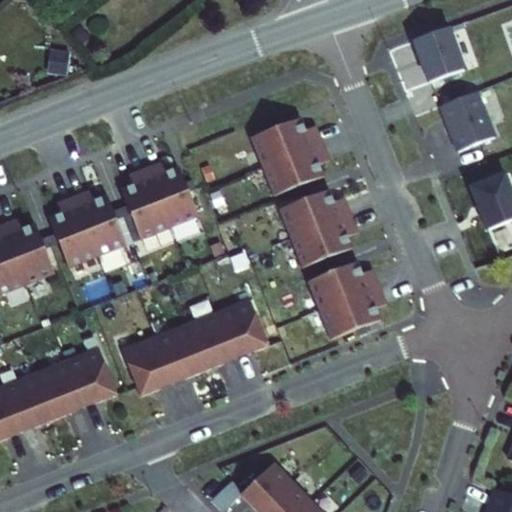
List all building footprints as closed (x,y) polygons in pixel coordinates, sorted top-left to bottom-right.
[(443,28),(408,40),(424,83),(459,70),(443,28)] [(472,92),(436,106),(454,152),(490,137),(472,92)] [(269,121),(272,128),(281,124),(279,117),(269,121)] [(272,128),(247,138),(258,167),(319,143),(312,126),(301,130),(296,118),(281,124),(272,128)] [(319,143),(258,167),(270,196),(295,186),(304,182),(319,176),(315,165),(326,160),(319,143)] [(159,161),(141,168),(165,228),(194,217),(184,192),(180,182),(174,167),(162,172),(159,161)] [(141,168),(124,175),(128,185),(116,190),(123,205),(127,215),(137,240),(165,228),(141,168)] [(511,205),(500,174),(467,187),(477,212),(476,213),(483,231),(511,219),(511,205)] [(188,180),(180,182),(184,192),(192,189),(188,180)] [(304,182),(295,186),(300,200),(310,196),(304,182)] [(87,190),(69,197),(93,257),(123,245),(113,221),(109,211),(103,196),(91,200),(87,190)] [(275,210),(287,239),(347,215),(340,198),(330,202),(325,190),(310,196),(300,200),(275,210)] [(56,213),(45,218),(51,234),(55,243),(65,268),(93,257),(69,197),(52,203),(56,213)] [(123,205),(109,211),(113,221),(127,215),(123,205)] [(347,215),(287,239),(298,268),(323,258),(333,254),(348,248),(344,237),(354,232),(347,215)] [(15,218),(0,223),(0,232),(21,285),(50,273),(41,249),(37,239),(31,224),(19,228),(15,218)] [(0,293),(21,285),(0,232),(0,293)] [(51,234),(37,239),(41,249),(55,243),(51,234)] [(333,254),(323,258),(329,272),(338,268),(333,254)] [(304,282),(315,311),(375,287),(369,269),(359,273),(354,262),(338,268),(329,272),(304,282)] [(375,287),(315,311),(327,340),(351,330),(361,326),(377,320),(372,308),(382,304),(375,287)] [(245,299),(117,349),(136,396),(264,346),(245,299)] [(361,326),(351,330),(354,337),(364,333),(361,326)] [(94,348),(0,384),(0,439),(113,395),(94,348)] [(511,435),(503,459),(511,462),(511,435)] [(239,493),(236,495),(252,511),(317,511),(270,463),(239,493)] [(217,511),(218,511),(236,495),(239,493),(227,481),(207,501),(217,511)] [(511,511),(511,495),(490,489),(484,509),(486,509),(485,511),(511,511)]
